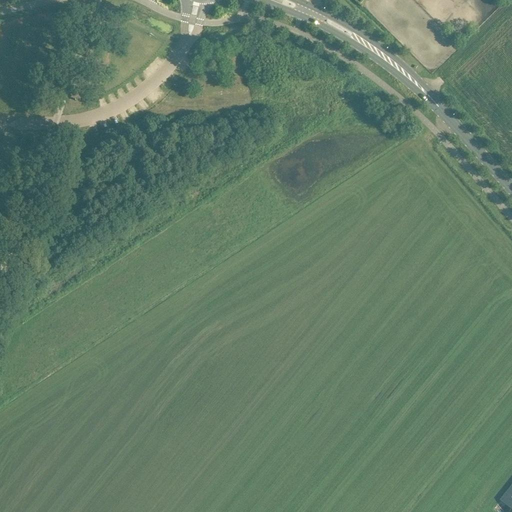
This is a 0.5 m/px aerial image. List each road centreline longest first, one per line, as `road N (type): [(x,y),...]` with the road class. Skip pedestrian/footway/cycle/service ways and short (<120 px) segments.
road 1 (secondary): [(448,117),(387,53),(308,5)]
road 2 (secondary): [(306,18),(374,57),(448,117)]
